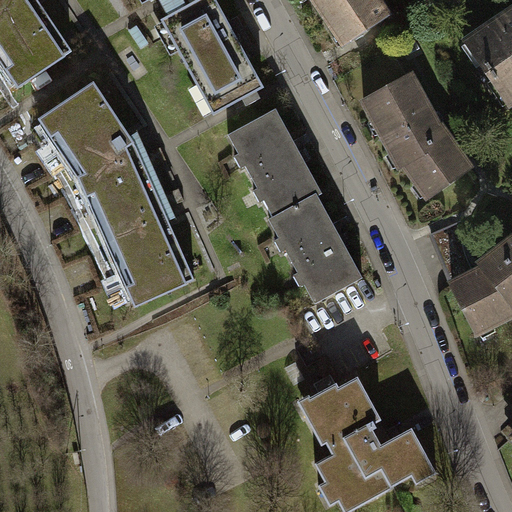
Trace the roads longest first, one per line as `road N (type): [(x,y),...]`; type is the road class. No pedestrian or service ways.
road 1 (residential): [(498,511),(378,218),(262,0)]
road 2 (residential): [(99,511),(77,378),(47,284),(0,186)]
